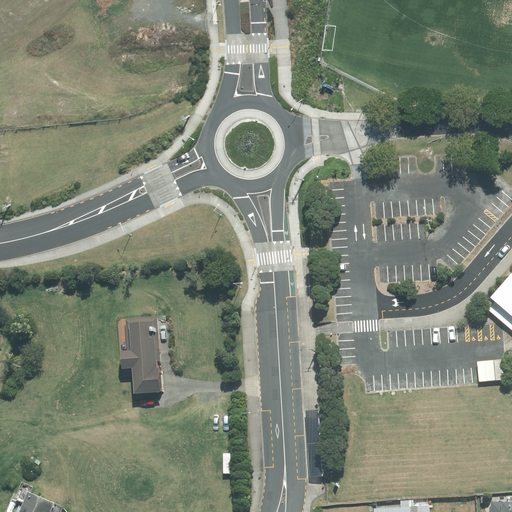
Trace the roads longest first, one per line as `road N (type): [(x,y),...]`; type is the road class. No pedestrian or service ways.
road 1 (tertiary): [(270,257),(285,457)]
road 2 (residential): [(118,204),(0,243)]
